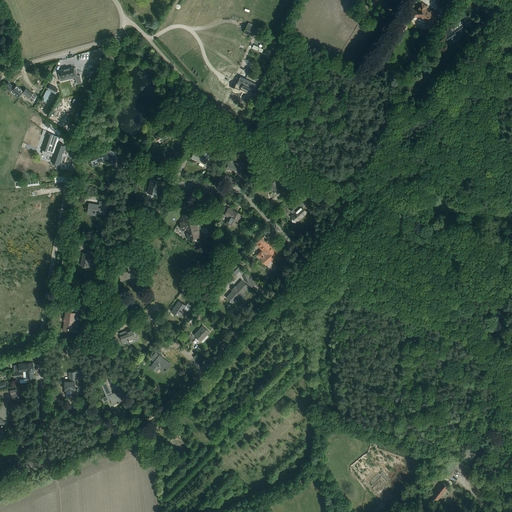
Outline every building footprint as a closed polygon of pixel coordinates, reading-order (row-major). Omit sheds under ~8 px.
[(416,10),(409,12),(410,17),(410,18),(416,16),(418,17),(419,20),(422,23),(425,22),(427,23),(428,30),(434,28),(432,21),(435,17),(437,13),(432,9),(430,12),(425,9),(427,6),(421,3),(416,10)] [(454,32),(459,29),(462,27),(462,26),(463,25),(463,24),(464,24),(464,23),(463,22),(462,21),(461,21),(460,21),(459,22),(458,21),(450,26),(452,29),(447,32),(448,34),(444,37),(447,40),(451,38),(452,39),(453,40),(455,40),(457,39),(457,38),(457,37),(457,36),(454,32)] [(399,22),(395,29),(399,32),(404,25),(399,22)] [(247,24),(243,33),(253,37),(257,29),(247,24)] [(99,50),(87,53),(89,61),(101,57),(99,50)] [(60,71),(58,72),(60,81),(75,77),(75,76),(78,76),(75,67),(73,68),(73,67),(60,70),(60,71)] [(248,75),(242,72),(239,78),(245,81),(248,75)] [(423,74),(415,83),(420,87),(427,78),(426,77),(428,75),(424,72),(422,74),(423,74)] [(7,82),(4,86),(15,95),(18,97),(23,90),(15,84),(14,87),(7,82)] [(240,82),(236,90),(239,92),(238,94),(242,96),(242,95),(243,96),(244,93),(246,94),(246,95),(252,98),(256,90),(240,82)] [(50,100),(54,89),(49,87),(45,99),(50,100)] [(25,88),(22,93),(29,98),(32,101),(36,96),(32,93),(25,88)] [(161,135),(157,138),(160,142),(167,137),(163,131),(160,133),(161,135)] [(43,149),(41,153),(52,157),(51,160),(59,162),(65,147),(57,145),(57,143),(59,137),(53,135),(48,133),(43,149)] [(194,153),(191,157),(204,164),(205,162),(206,162),(206,161),(207,159),(210,161),(213,155),(204,150),(202,153),(195,150),(194,153)] [(117,158),(108,154),(103,152),(90,157),(93,164),(103,160),(114,165),(117,158)] [(228,164),(227,169),(237,171),(237,173),(242,174),(243,169),(243,165),(244,165),(244,163),(239,162),(239,163),(233,162),(233,161),(233,160),(232,159),(230,159),(229,160),(228,161),(228,162),(228,164)] [(278,175),(273,169),(268,175),(273,180),(278,175)] [(159,182),(155,180),(150,179),(147,193),(157,195),(158,189),(157,189),(159,182)] [(276,180),(274,181),(270,185),(273,187),(272,188),(277,194),(283,188),(276,180)] [(291,182),(284,189),(286,191),(293,185),(296,183),(293,180),(291,182)] [(300,202),(291,211),(293,214),(291,216),(292,218),(292,219),(292,220),(293,222),(294,222),(296,222),(307,212),(302,206),(306,203),(303,200),(301,197),(298,200),(300,202)] [(89,203),(88,211),(93,212),(96,213),(105,214),(107,202),(105,202),(100,201),(99,205),(89,203)] [(228,208),(226,212),(225,215),(229,217),(226,224),(230,226),(231,224),(235,226),(241,214),(233,210),(228,208)] [(200,236),(195,217),(194,212),(184,215),(185,221),(180,222),(181,227),(184,226),(187,239),(200,236)] [(267,241),(264,237),(263,236),(256,243),(262,250),(257,254),(266,264),(265,263),(271,258),(272,259),(278,254),(275,251),(274,251),(272,249),(270,247),(271,247),(269,246),(270,245),(266,242),(267,241)] [(99,258),(90,257),(90,254),(91,254),(92,251),(86,250),(85,253),(83,253),(81,265),(88,267),(89,260),(91,261),(91,263),(98,264),(99,258)] [(134,271),(133,266),(132,263),(127,265),(128,270),(118,274),(121,281),(131,277),(132,280),(137,278),(134,271)] [(177,278),(174,283),(173,283),(169,289),(161,283),(158,288),(169,296),(168,297),(172,299),(172,298),(173,298),(176,293),(182,284),(179,282),(180,280),(177,278)] [(187,285),(184,289),(186,291),(189,287),(192,282),(190,280),(187,285)] [(230,289),(224,295),(229,299),(233,303),(238,298),(237,297),(238,296),(241,298),(244,295),(243,294),(249,287),(242,280),(239,284),(236,287),(235,286),(231,289),(230,289)] [(311,298),(310,301),(308,308),(315,310),(317,303),(318,300),(311,298)] [(174,307),(171,311),(178,316),(181,312),(184,309),(187,311),(191,305),(187,303),(186,306),(179,301),(174,307)] [(75,313),(71,312),(66,312),(63,330),(70,331),(73,332),(75,313)] [(203,325),(194,335),(200,340),(205,335),(206,334),(207,335),(209,332),(203,325)] [(118,337),(117,337),(120,345),(123,344),(123,343),(130,340),(135,339),(132,332),(133,331),(132,328),(128,330),(119,333),(120,336),(118,337)] [(164,373),(166,371),(171,364),(164,359),(163,360),(159,356),(160,355),(155,352),(150,358),(154,362),(150,367),(156,371),(158,369),(164,373)] [(26,363),(19,364),(20,371),(22,371),(26,370),(34,369),(33,362),(28,362),(26,363)] [(77,389),(75,389),(75,381),(76,381),(76,372),(69,372),(69,381),(65,381),(65,389),(66,389),(67,395),(71,395),(71,396),(78,396),(77,389)] [(106,380),(101,383),(103,387),(105,391),(104,392),(106,396),(102,398),(103,402),(110,399),(111,400),(113,405),(118,403),(119,403),(119,402),(126,398),(124,394),(123,390),(116,394),(115,392),(112,393),(110,389),(108,384),(106,380)] [(157,420),(150,424),(152,429),(153,431),(160,428),(160,427),(161,427),(160,426),(167,422),(167,421),(164,416),(157,420)] [(461,458),(456,454),(452,451),(436,470),(445,478),(461,458)] [(384,468),(381,471),(387,477),(390,474),(384,468)] [(432,495),(437,500),(448,487),(442,482),(432,495)]
